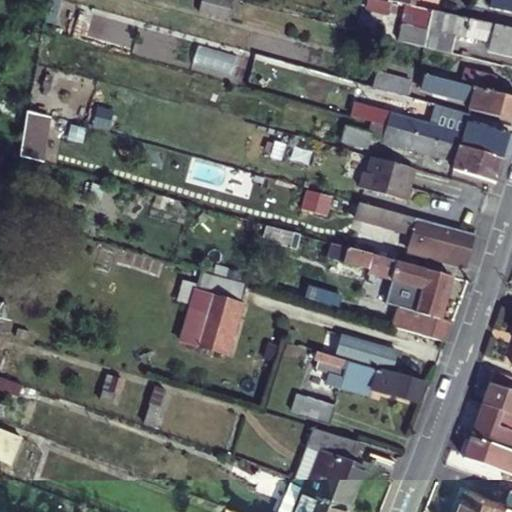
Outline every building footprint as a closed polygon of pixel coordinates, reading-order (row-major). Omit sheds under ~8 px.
[(234,0),(200,0),(197,11),(232,20),(237,1),(234,0)] [(511,13),(511,0),(490,0),(488,9),(511,13)] [(395,40),(401,41),(413,6),(404,4),(395,40)] [(444,28),(447,14),(413,6),(401,41),(423,47),(428,27),(448,32),(449,29),(444,28)] [(449,29),(448,32),(490,43),(488,51),(511,56),(511,28),(447,14),(444,28),(449,29)] [(461,83),(490,91),(495,75),(465,67),(461,83)] [(404,96),(408,79),(375,70),(371,87),(404,96)] [(451,92),(446,91),(449,79),(428,73),(423,90),(450,98),(451,92)] [(451,92),(450,98),(469,103),(467,111),(511,122),(511,97),(490,91),(461,83),(449,79),(446,91),(451,92)] [(49,122),(27,117),(18,161),(41,166),(49,122)] [(464,137),(410,121),(408,132),(505,160),(511,137),(468,125),(464,137)] [(496,183),(505,160),(408,132),(388,126),(384,142),(455,162),(453,170),(496,183)] [(417,172),(376,160),(372,175),(366,173),(362,191),(408,204),(417,172)] [(305,191),(302,209),(326,212),(329,195),(305,191)] [(475,237),(359,204),(357,211),(363,213),(362,217),(413,232),(408,249),(466,266),(475,237)] [(394,331),(445,346),(451,322),(441,320),(451,279),(382,259),(377,275),(391,279),(391,282),(423,291),(417,313),(400,309),(394,331)] [(225,355),(245,286),(215,277),(201,273),(191,306),(205,311),(202,320),(194,346),(225,355)] [(340,335),(333,357),(345,361),(389,374),(395,351),(340,335)] [(370,390),(415,403),(421,383),(389,374),(345,361),(340,377),(343,377),(340,389),(368,397),(370,390)] [(511,414),(511,391),(511,386),(511,378),(491,372),(481,404),(511,414)] [(151,385),(143,423),(157,426),(165,388),(151,385)] [(294,392),(288,411),(325,423),(331,405),(294,392)] [(470,437),(511,451),(511,414),(481,404),(470,437)] [(373,438),(380,416),(349,407),(342,429),(373,438)] [(364,470),(351,465),(359,444),(309,429),(290,480),(351,504),(364,470)] [(511,475),(511,451),(470,437),(464,458),(511,475)] [(347,511),(351,504),(290,480),(277,511),(347,511)] [(507,505),(470,490),(460,511),(508,511),(511,507),(511,489),(511,490),(507,505)]
